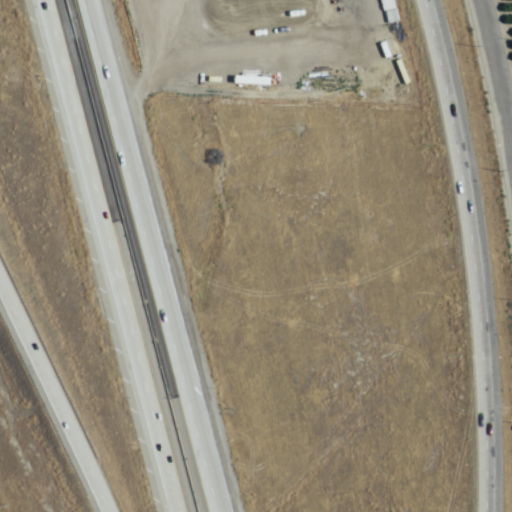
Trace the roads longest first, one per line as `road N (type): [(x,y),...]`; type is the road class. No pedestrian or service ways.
road 1 (motorway): [(221,511),(87,0)]
road 2 (motorway): [(43,0),(175,511)]
road 3 (motorway): [(486,511),(484,392),(465,207),(421,0)]
road 4 (motorway): [(0,266),(108,511)]
road 5 (residential): [(511,153),(480,0)]
